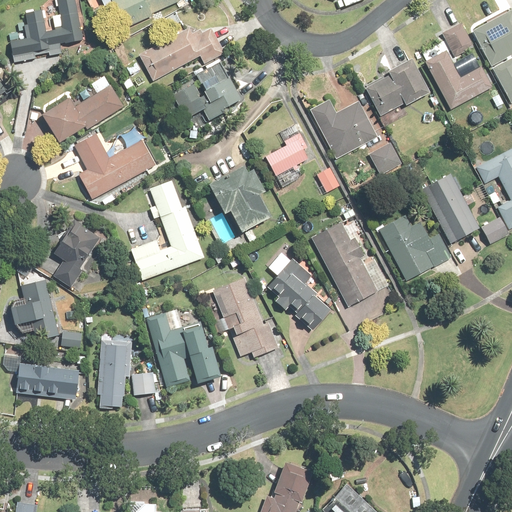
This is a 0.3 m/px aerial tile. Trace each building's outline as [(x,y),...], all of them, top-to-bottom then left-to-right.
[(9,35),(15,63),(65,53),(64,46),(83,42),(75,0),(56,0),(62,27),(47,30),(42,8),(21,12),(24,31),(9,35)] [(111,0),(124,27),(155,13),(154,11),(178,0),(111,0)] [(511,7),(473,28),(492,63),(511,52),(511,7)] [(461,21),(442,30),(455,55),(473,45),(461,21)] [(188,26),(139,53),(153,79),(198,54),(203,63),(224,50),(210,25),(202,29),(200,25),(191,31),(188,26)] [(426,60),(450,106),(491,85),(481,64),(460,74),(448,50),(426,60)] [(391,72),(366,85),(381,113),(404,102),(405,105),(430,92),(412,57),(389,69),(391,72)] [(511,57),(493,67),(511,102),(511,101),(511,57)] [(201,80),(174,94),(187,118),(204,109),(209,119),(227,109),(226,107),(241,100),(222,63),(198,75),(201,80)] [(88,129),(126,105),(111,80),(78,100),(74,94),(43,113),(59,140),(85,124),(88,129)] [(332,97),(311,109),(337,158),(382,134),(362,99),(340,111),(332,97)] [(79,172),(94,199),(159,162),(139,127),(122,137),(128,147),(112,156),(98,131),(76,144),(89,167),(79,172)] [(302,130),(264,150),(278,177),(316,157),(302,130)] [(393,140),(369,152),(381,175),(404,164),(393,140)] [(511,147),(476,166),(485,182),(498,176),(508,195),(495,202),(509,229),(511,227),(511,147)] [(244,165),(211,180),(227,213),(233,211),(241,229),(272,215),(261,192),(265,190),(254,166),(246,169),(244,165)] [(322,195),(328,192),(340,185),(330,167),(317,175),(323,185),(318,188),(322,195)] [(451,171),(422,187),(453,242),(482,226),(451,171)] [(132,247),(143,279),(206,256),(177,177),(151,186),(157,204),(152,206),(157,220),(162,218),(171,241),(160,245),(157,238),(132,247)] [(349,202),(339,208),(346,219),(356,214),(349,202)] [(406,211),(380,224),(408,281),(454,258),(440,231),(432,234),(424,218),(413,223),(406,211)] [(52,277),(71,287),(101,231),(73,216),(53,253),(62,257),(52,277)] [(483,228),(492,244),(509,235),(500,219),(483,228)] [(330,292),(349,331),(379,316),(380,290),(389,285),(376,259),(367,263),(346,222),(313,238),(338,288),(330,292)] [(296,257),(268,291),(311,328),(333,303),(310,284),(317,275),(296,257)] [(249,271),(213,286),(244,361),(280,346),(249,271)] [(47,276),(19,284),(23,298),(13,300),(22,335),(39,330),(42,340),(62,335),(47,276)] [(177,306),(149,313),(169,387),(222,372),(208,319),(183,326),(177,306)] [(102,336),(100,408),(130,409),(133,337),(102,336)] [(93,367),(20,360),(16,393),(89,401),(93,367)] [(161,371),(135,373),(137,396),(162,394),(161,371)] [(269,489),(260,511),(298,511),(313,472),(286,462),(275,491),(269,489)] [(338,498),(331,505),(338,511),(379,511),(348,481),(334,495),(338,498)] [(36,511),(38,501),(17,498),(14,511),(36,511)] [(162,511),(163,509),(153,509),(155,502),(144,501),(133,511),(162,511)]
